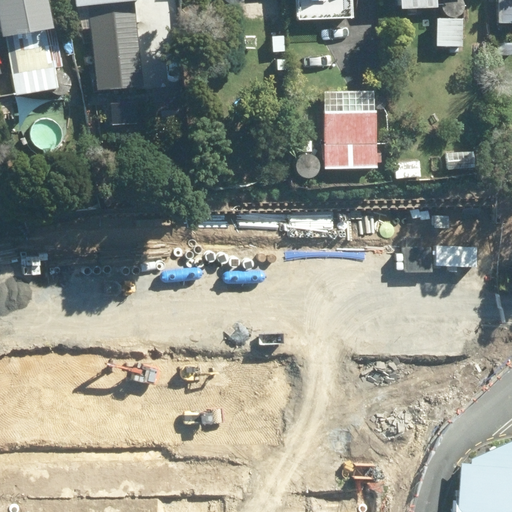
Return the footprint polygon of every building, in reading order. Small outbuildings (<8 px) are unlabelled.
[(50,27),(45,0),(0,0),(0,36),(9,35),(17,73),(52,67),(44,29),(50,27)] [(458,47),(461,0),(436,0),(433,45),(458,47)] [(511,0),(497,0),(497,22),(511,22),(511,0)] [(295,99),(294,149),(314,150),(315,99),(295,99)] [(325,167),(374,168),(375,112),(326,111),(325,167)] [(475,151),(447,152),(447,171),(475,171),(475,151)] [(388,172),(369,172),(370,182),(388,181),(388,172)] [(59,198),(43,200),(44,214),(61,212),(59,198)] [(511,511),(511,446),(463,458),(455,511),(511,511)]
